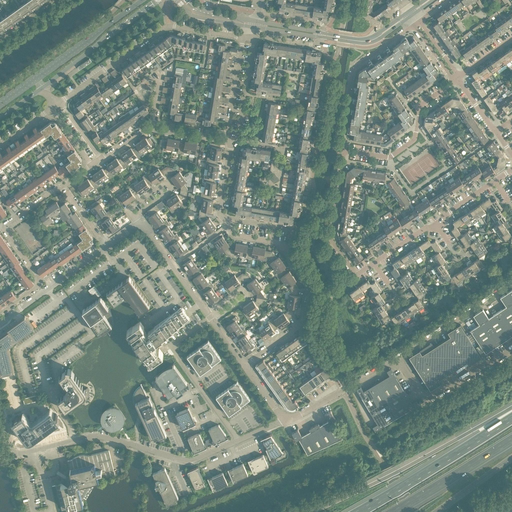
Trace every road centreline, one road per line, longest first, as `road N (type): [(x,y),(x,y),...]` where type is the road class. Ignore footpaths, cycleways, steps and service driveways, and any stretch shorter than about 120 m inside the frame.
road 1 (unclassified): [(13,455),(100,436),(191,460),(238,440)]
road 2 (motorway): [(511,407),(313,511)]
road 3 (residential): [(0,313),(39,282),(5,225),(92,165)]
road 4 (motorway): [(511,418),(359,511)]
road 5 (unclassified): [(238,440),(174,349),(210,317)]
road 6 (residential): [(344,151),(353,69),(414,25)]
road 7 (residential): [(344,151),(330,239),(355,275),(373,262)]
road 8 (residential): [(454,80),(421,105),(414,140),(389,157),(344,151)]
road 9 (residential): [(242,365),(302,323),(308,288),(287,254)]
road 10 (unclassified): [(398,358),(428,397),(511,346)]
road 11 (secondary): [(42,87),(156,0)]
road 12 (residential): [(55,105),(168,25)]
road 13 (motorway): [(394,511),(511,440)]
road 14 (unclassified): [(398,358),(511,282)]
road 15 (unclassified): [(0,323),(107,246)]
road 16 (secondary): [(141,0),(36,78)]
road 17 (unclassified): [(285,420),(398,358)]
